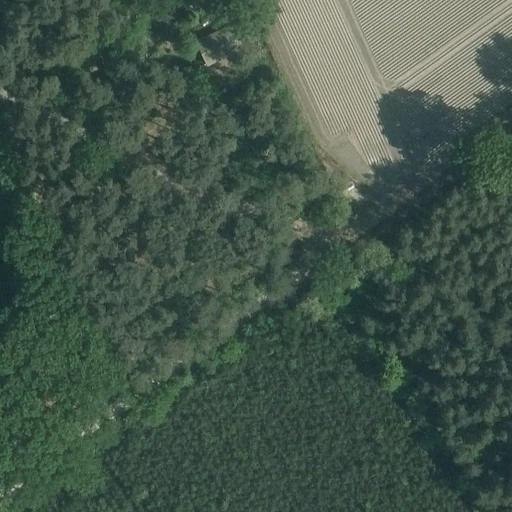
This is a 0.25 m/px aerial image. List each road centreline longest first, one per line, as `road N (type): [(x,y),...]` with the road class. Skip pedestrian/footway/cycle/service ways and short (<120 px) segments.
road 1 (track): [(0,496),(511,122)]
road 2 (unclassified): [(337,248),(0,88)]
